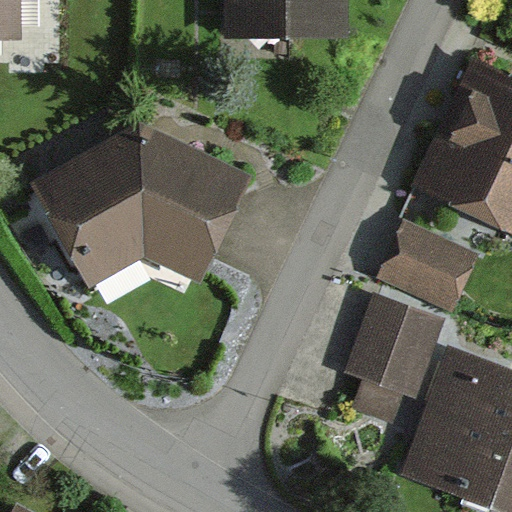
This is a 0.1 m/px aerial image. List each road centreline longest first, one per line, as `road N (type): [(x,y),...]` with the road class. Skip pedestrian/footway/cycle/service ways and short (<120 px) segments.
road 1 (residential): [(435,0),(229,426),(198,474)]
road 2 (residential): [(198,474),(89,417),(0,323)]
